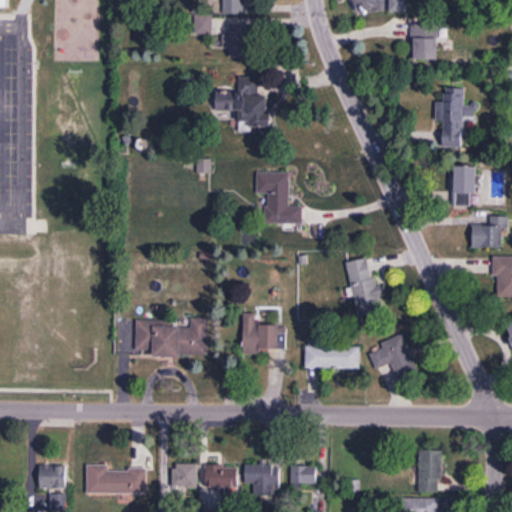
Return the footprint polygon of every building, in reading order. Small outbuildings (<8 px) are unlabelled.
[(0,0),(0,10),(9,10),(9,0),(0,0)] [(245,0),(224,0),(225,16),(246,16),(245,0)] [(390,0),(391,13),(408,13),(407,0),(390,0)] [(197,35),(211,35),(211,19),(197,19),(197,35)] [(413,25),(413,61),(439,61),(439,25),(413,25)] [(249,28),(232,28),(232,38),(227,38),(227,48),(232,48),(232,58),(249,58),(249,28)] [(242,113),(241,130),(270,131),(271,97),(260,96),(260,78),(241,78),(241,93),(217,93),(217,113),(242,113)] [(438,103),(438,123),(445,124),(444,148),(463,149),(464,118),(477,118),(478,108),(465,108),(466,90),(446,89),(445,104),(438,103)] [(478,197),(478,169),(455,169),(455,209),(474,209),(474,197),(478,197)] [(303,226),(304,208),(291,208),(291,174),(258,174),(258,195),(269,195),(268,225),(303,226)] [(474,250),(507,250),(507,219),(492,219),(492,227),(474,227),(474,250)] [(511,258),(494,258),(494,279),(499,279),(499,299),(511,299),(511,258)] [(359,319),(381,315),(371,261),(349,265),(359,319)] [(245,354),(282,354),(282,327),(257,327),(257,316),(245,316),(245,354)] [(210,359),(210,320),(192,320),(192,329),(177,328),(177,322),(138,322),(138,353),(154,353),(154,359),(210,359)] [(378,372),(393,365),(400,381),(420,373),(405,337),(370,351),(378,372)] [(362,371),(362,348),(307,348),(307,371),(362,371)] [(421,494),(442,494),(442,452),(421,452),(421,494)] [(199,466),(175,466),(175,490),(199,490),(199,466)] [(88,496),(148,496),(148,470),(110,470),(110,467),(88,467),(88,496)] [(247,486),(256,486),(256,497),(281,497),(281,467),(247,467),(247,486)] [(68,468),(41,468),(41,490),(68,490),(68,468)] [(239,468),(207,468),(207,489),(239,489),(239,468)] [(318,468),(293,468),(293,486),(318,486),(318,468)] [(442,511),(442,500),(402,500),(402,511),(442,511)]
